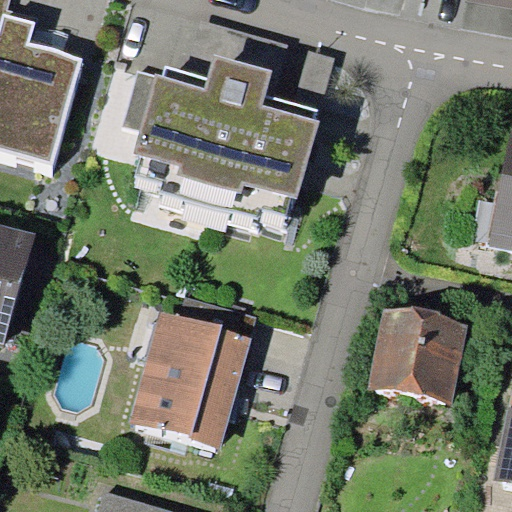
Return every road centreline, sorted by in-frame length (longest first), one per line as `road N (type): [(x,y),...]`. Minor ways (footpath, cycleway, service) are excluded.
road 1 (residential): [(293,511),(422,59)]
road 2 (residential): [(422,59),(228,0)]
